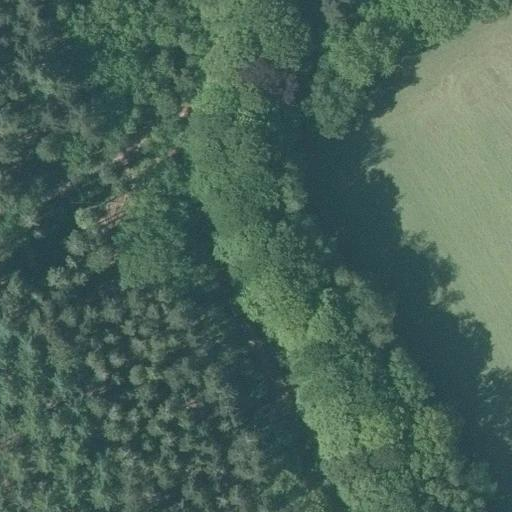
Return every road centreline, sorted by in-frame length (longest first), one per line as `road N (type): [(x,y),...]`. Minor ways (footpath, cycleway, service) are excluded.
road 1 (unknown): [(324,511),(290,408),(179,212),(70,133),(0,97)]
road 2 (track): [(236,85),(225,159),(347,421),(375,511)]
